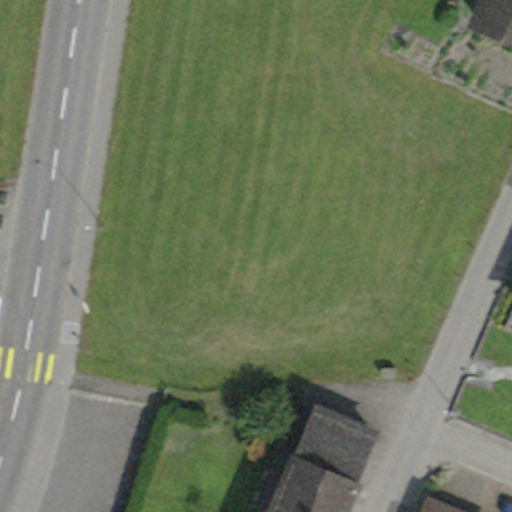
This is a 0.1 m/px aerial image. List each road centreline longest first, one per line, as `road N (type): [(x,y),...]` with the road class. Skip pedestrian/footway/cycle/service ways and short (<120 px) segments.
road 1 (primary): [(75,0),(0,460)]
road 2 (residential): [(511,218),(421,432)]
